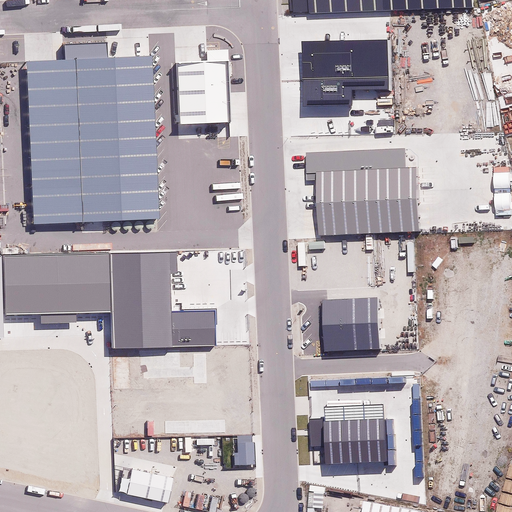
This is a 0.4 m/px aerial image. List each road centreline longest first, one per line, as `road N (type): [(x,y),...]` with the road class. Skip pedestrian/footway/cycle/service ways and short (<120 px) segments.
road 1 (residential): [(281,511),(261,6)]
road 2 (residential): [(261,6),(0,18)]
